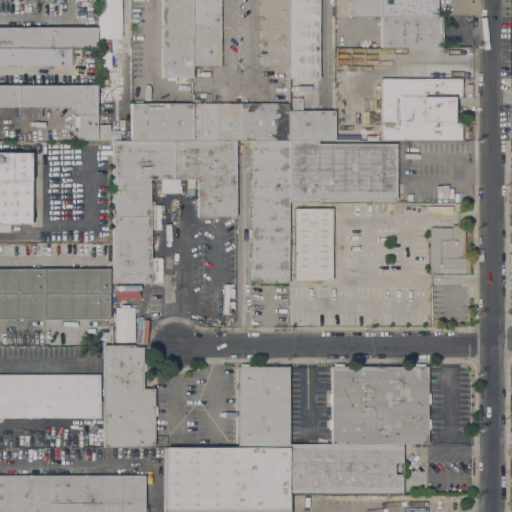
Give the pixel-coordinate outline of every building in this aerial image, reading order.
[(121,0),(121,38),(109,38),(109,52),(110,52),(111,69),(108,69),(108,79),(99,79),(99,69),(97,69),(97,52),(98,52),(98,0),(121,0)] [(192,0),(192,66),(192,77),(161,77),(161,0),(192,0)] [(220,0),(220,66),(192,66),(192,0),(220,0)] [(259,66),(259,0),(288,0),(288,66),(259,66)] [(288,0),(319,0),(319,78),(288,78),(288,66),(288,0)] [(349,16),(348,0),(380,0),(380,16),(349,16)] [(437,0),(437,16),(380,16),(380,0),(437,0)] [(380,16),(380,40),(334,40),(334,20),(349,20),(349,16),(380,16)] [(380,16),(437,16),(442,16),(442,47),(380,47),(380,40),(380,16)] [(0,47),(0,27),(96,27),(96,48),(73,47),(0,47)] [(73,62),(70,62),(70,63),(0,63),(0,47),(73,47),(73,62)] [(75,48),(92,48),(92,65),(75,65),(75,48)] [(461,97),(454,97),(454,122),(461,122),(461,140),(380,140),(380,79),(461,78),(461,97)] [(78,140),(78,115),(70,106),(0,106),(0,85),(96,85),(96,124),(96,141),(78,140)] [(288,110),(292,110),(292,98),(301,98),(301,110),(334,111),(334,140),(317,140),(288,140),(288,110)] [(131,141),(131,103),(134,103),(134,100),(142,100),(142,103),(192,103),(192,140),(131,141)] [(192,103),(240,103),(240,140),(235,140),(192,140),(192,103)] [(251,140),(240,140),(240,103),(288,103),(288,110),(288,140),(251,140)] [(96,124),(110,124),(110,130),(117,130),(117,139),(110,139),(110,141),(96,141),(96,124)] [(235,140),(235,217),(197,217),(197,179),(194,179),(194,188),(187,188),(187,179),(150,179),(150,285),(142,285),(142,283),(113,283),(112,146),(112,141),(131,141),(192,140),(235,140)] [(288,201),(287,281),(251,281),(251,140),(288,140),(288,201)] [(317,140),(317,143),(396,144),(395,199),(321,199),(321,202),(288,201),(288,140),(317,140)] [(0,152),(31,152),(31,224),(9,224),(9,232),(0,232),(0,152)] [(331,280),(294,280),(294,208),(331,208),(331,280)] [(451,227),(451,225),(464,225),(463,257),(469,257),(469,273),(462,273),(462,274),(428,273),(429,227),(451,227)] [(0,269),(109,269),(109,319),(0,319),(0,269)] [(120,307),(120,304),(129,304),(129,307),(134,307),(134,341),(115,342),(115,307),(120,307)] [(103,345),(143,345),(142,388),(154,388),(154,406),(156,406),(156,416),(154,416),(154,447),(104,447),(103,345)] [(237,366),(239,366),(239,365),(249,365),(249,366),(287,366),(288,443),(288,448),(237,448),(237,366)] [(330,442),(331,429),(328,429),(328,419),(330,419),(330,403),(328,403),(328,394),(331,394),(331,366),(333,366),(333,365),(343,365),(343,366),(414,366),(414,365),(424,365),(424,366),(427,366),(427,393),(429,393),(429,404),(427,404),(427,419),(429,419),(429,429),(427,429),(427,443),(401,443),(330,442)] [(0,374),(99,374),(99,418),(0,418),(0,374)] [(288,448),(288,443),(330,442),(401,443),(401,463),(394,463),(394,474),(401,474),(401,493),(288,491),(288,448)] [(288,511),(166,511),(166,509),(165,509),(165,448),(237,448),(288,448),(288,491),(288,511)] [(0,511),(0,475),(144,475),(144,511),(0,511)]
